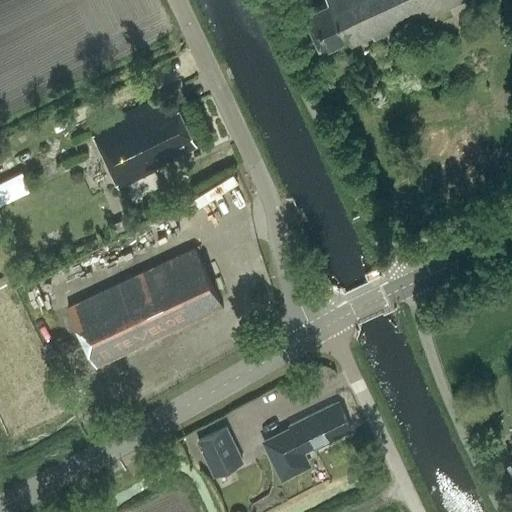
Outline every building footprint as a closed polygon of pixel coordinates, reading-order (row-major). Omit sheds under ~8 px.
[(392,34),(436,13),(465,0),(327,0),(329,2),(306,13),(322,49),(345,39),(348,45),(372,34),(374,38),(390,31),(392,34)] [(171,91),(91,129),(118,188),(168,165),(166,160),(196,146),(171,91)] [(196,247),(68,307),(97,367),(224,307),(196,247)] [(311,443),(314,449),(347,433),(344,428),(349,425),(340,408),(336,411),(333,406),(290,426),(293,432),(271,442),(285,473),(304,464),(297,450),(311,443)] [(227,428),(199,442),(215,475),(243,461),(227,428)]
